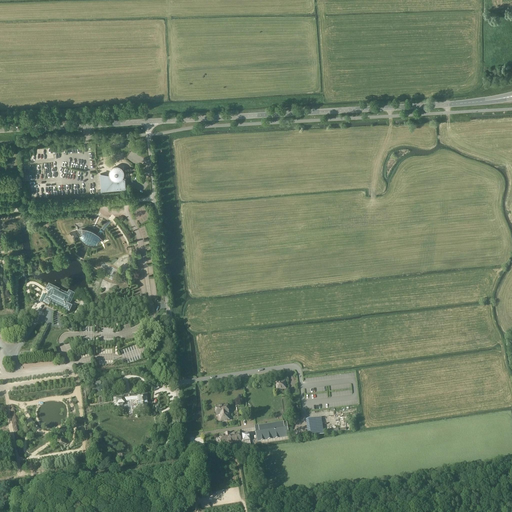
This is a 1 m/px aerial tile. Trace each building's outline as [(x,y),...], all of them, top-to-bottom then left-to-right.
[(117,166),(116,166),(115,167),(114,167),(113,167),(113,168),(112,168),(111,169),(110,170),(110,171),(110,172),(110,173),(110,174),(110,175),(110,176),(101,174),(102,190),(126,188),(125,178),(121,178),(122,177),(122,176),(123,176),(123,175),(123,174),(123,173),(123,172),(123,171),(123,170),(122,170),(122,169),(121,169),(121,168),(120,168),(119,167),(118,167),(117,166)] [(82,234),(80,235),(83,239),(85,240),(87,241),(90,242),(92,243),(94,243),(96,243),(97,241),(100,237),(98,236),(96,234),(94,233),(92,232),(90,231),(88,230),(85,229),(83,229),(82,234)] [(59,291),(48,286),(45,292),(48,293),(47,296),(43,304),(49,306),(50,304),(69,313),(72,307),(69,306),(74,295),(70,293),(69,292),(67,295),(59,291)] [(276,382),(277,391),(287,390),(286,381),(276,382)] [(137,402),(137,406),(138,406),(139,406),(139,411),(145,410),(145,412),(150,411),(149,407),(148,407),(146,399),(148,398),(147,394),(143,394),(143,396),(138,397),(138,395),(134,396),(134,394),(123,396),(123,397),(116,398),(117,404),(118,404),(118,405),(119,405),(123,405),(123,404),(123,403),(125,403),(124,402),(138,400),(138,401),(137,402)] [(221,421),(230,419),(229,413),(228,406),(216,407),(217,415),(220,414),(221,421)] [(324,435),(321,418),(306,420),(308,437),(324,435)] [(280,423),(281,424),(255,427),(257,439),(288,434),(287,425),(290,425),(290,422),(284,423),(280,423)] [(222,445),(242,442),(240,432),(230,433),(226,434),(220,435),(222,445)] [(249,434),(242,435),(243,442),(250,441),(249,434)]
